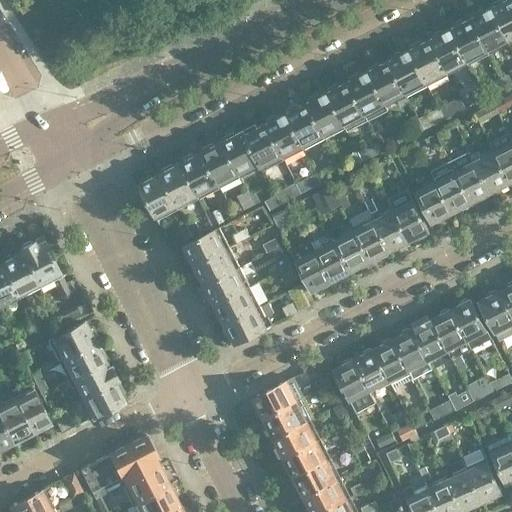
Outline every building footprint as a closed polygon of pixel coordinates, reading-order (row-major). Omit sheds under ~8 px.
[(26,0),(19,0),(15,2),(17,6),(20,11),(21,14),(31,9),(26,0)] [(492,6),(491,7),(509,43),(511,41),(511,0),(504,0),(503,0),(497,0),(491,3),(492,6)] [(472,16),(470,17),(489,53),(509,43),(491,7),(482,11),(481,9),(471,14),(472,16)] [(451,27),(450,28),(468,64),(489,53),(470,17),(462,22),(460,19),(450,24),(451,27)] [(431,38),(429,39),(448,75),(468,64),(450,28),(441,32),(440,29),(430,35),(431,38)] [(410,48),(409,49),(427,86),(448,75),(429,39),(421,42),(419,40),(409,45),(410,48)] [(389,59),(387,60),(406,97),(427,86),(409,49),(400,53),(399,51),(388,56),(389,59)] [(369,69),(367,70),(385,107),(397,101),(400,107),(409,103),(406,97),(387,60),(380,64),(378,61),(367,67),(369,69)] [(348,80),(347,80),(366,117),(385,107),(367,70),(359,74),(358,72),(347,77),(348,80)] [(498,76),(491,80),(497,91),(504,87),(498,76)] [(327,90),(326,91),(345,128),(366,117),(347,80),(338,85),(337,82),(326,88),(327,90)] [(477,87),(470,91),(475,102),(483,97),(477,87)] [(307,101),(306,102),(324,139),(345,128),(326,91),(317,96),(316,93),(306,99),(307,101)] [(511,92),(511,91),(492,102),(497,112),(511,104),(511,92)] [(468,106),(475,102),(471,94),(463,98),(468,106)] [(458,96),(438,106),(444,117),(464,107),(458,96)] [(286,112),(285,113),(303,149),(324,139),(306,102),(297,106),(296,104),(285,109),(286,112)] [(492,102),(473,111),(478,122),(497,112),(492,102)] [(437,107),(417,117),(422,128),(442,118),(437,107)] [(265,122),(265,123),(283,160),(303,149),(285,113),(276,117),(275,115),(264,120),(265,122)] [(422,128),(417,117),(406,123),(412,134),(422,128)] [(243,129),(261,165),(263,170),(283,160),(265,123),(255,127),(253,124),(243,129)] [(387,130),(394,143),(401,139),(394,126),(387,130)] [(223,139),(221,141),(240,177),(261,165),(243,129),(233,134),(232,132),(222,137),(223,139)] [(507,130),(488,140),(493,150),(509,183),(511,182),(511,140),(507,130)] [(376,138),(356,149),(362,159),(382,149),(376,138)] [(448,139),(440,142),(445,152),(452,148),(448,139)] [(472,140),(465,144),(474,160),(490,192),(498,189),(501,190),(508,186),(509,183),(493,150),(480,156),(472,140)] [(202,150),(201,151),(220,187),(240,177),(221,141),(212,145),(211,142),(201,148),(202,150)] [(430,148),(420,153),(427,165),(436,160),(430,148)] [(362,159),(356,149),(348,153),(353,164),(362,159)] [(181,161),(180,162),(199,198),(220,187),(201,151),(192,156),(191,153),(180,159),(181,161)] [(469,151),(450,161),(471,202),(479,198),(482,200),(488,197),(489,193),(490,192),(474,160),(469,151)] [(335,159),(315,170),(315,171),(320,181),(340,170),(335,159)] [(450,161),(430,171),(435,180),(434,180),(451,213),(459,208),(463,210),(469,206),(470,203),(471,202),(450,161)] [(161,172),(160,173),(178,209),(199,198),(180,162),(171,167),(169,164),(159,170),(161,172)] [(371,168),(376,177),(384,173),(379,164),(371,168)] [(315,171),(295,182),(300,192),(320,181),(315,171)] [(140,183),(138,184),(154,215),(155,215),(158,220),(178,209),(160,173),(151,177),(149,175),(139,180),(140,183)] [(434,180),(414,190),(429,219),(429,218),(431,223),(440,219),(444,220),(450,217),(451,213),(434,180)] [(274,191),(276,193),(280,202),(300,192),(294,181),(274,191)] [(329,183),(310,193),(318,209),(337,199),(329,183)] [(407,188),(387,198),(392,208),(409,241),(417,237),(420,238),(427,235),(427,231),(429,230),(424,220),(413,197),(412,198),(407,188)] [(246,191),(235,197),(243,211),(254,205),(246,191)] [(344,192),(337,195),(343,207),(349,204),(344,192)] [(267,209),(280,202),(276,193),(262,201),(267,209)] [(370,197),(363,201),(369,212),(376,209),(370,197)] [(217,206),(206,212),(213,225),(224,219),(217,206)] [(392,208),(372,218),(389,251),(397,247),(401,248),(407,245),(408,241),(409,241),(392,208)] [(281,210),(272,214),(277,226),(286,221),(281,210)] [(349,219),(353,228),(370,261),(378,257),(381,258),(388,255),(389,251),(367,210),(349,219)] [(194,221),(186,224),(187,225),(192,235),(200,231),(194,221)] [(186,226),(180,229),(186,239),(192,235),(187,225),(186,226)] [(312,226),(305,229),(311,241),(318,238),(312,226)] [(183,244),(183,245),(184,246),(182,250),(185,258),(190,258),(193,265),(229,247),(219,227),(216,227),(187,242),(183,244)] [(244,228),(231,235),(235,242),(249,236),(244,228)] [(353,228),(334,238),(351,271),(358,267),(362,268),(368,265),(369,261),(370,261),(353,228)] [(18,248),(17,248),(37,285),(51,278),(56,288),(60,297),(68,293),(59,276),(39,237),(29,242),(27,242),(19,246),(18,248)] [(264,253),(277,246),(273,238),(260,245),(264,253)] [(334,238),(314,249),(330,281),(339,277),(342,278),(348,275),(350,271),(351,271),(334,238)] [(290,249),(294,259),(295,259),(309,287),(311,291),(320,287),(323,288),(329,285),(330,281),(314,249),(309,239),(290,249)] [(229,247),(193,265),(194,265),(192,269),(196,277),(200,278),(203,285),(239,266),(229,247)] [(0,259),(0,266),(15,296),(37,285),(17,248),(17,249),(18,252),(10,256),(7,255),(0,258),(0,259)] [(287,258),(277,262),(280,269),(290,264),(287,258)] [(0,303),(15,296),(0,266),(0,303)] [(239,266),(203,285),(204,285),(203,289),(206,296),(210,297),(213,304),(249,286),(239,266)] [(291,268),(282,272),(287,283),(296,279),(291,268)] [(80,288),(75,278),(67,281),(73,292),(80,288)] [(506,287),(498,291),(511,317),(511,281),(507,284),(506,287)] [(249,286),(213,304),(214,304),(212,308),(217,316),(220,317),(224,323),(259,305),(249,286)] [(294,300),(299,310),(310,305),(301,288),(290,293),(294,300)] [(487,297),(479,302),(481,307),(481,308),(494,334),(498,340),(511,332),(511,317),(498,291),(498,292),(494,291),(489,293),(487,297)] [(459,305),(451,309),(471,348),(491,338),(476,309),(471,299),(470,299),(470,300),(466,299),(460,302),(459,305)] [(294,300),(283,306),(288,316),(299,310),(294,300)] [(58,325),(80,314),(76,306),(75,304),(53,314),(58,325)] [(259,305),(224,323),(224,324),(223,328),(226,335),(230,336),(235,344),(272,324),(269,320),(270,319),(268,316),(265,318),(259,305)] [(439,315),(431,319),(451,359),(458,371),(467,367),(460,354),(471,348),(451,309),(450,310),(447,308),(440,312),(439,315)] [(420,325),(412,329),(432,368),(451,359),(431,319),(431,320),(427,319),(421,321),(420,325)] [(49,336),(50,337),(61,358),(92,341),(94,337),(90,330),(86,330),(82,321),(77,323),(76,322),(49,336)] [(37,338),(48,332),(42,322),(32,327),(37,338)] [(401,335),(392,340),(412,379),(432,368),(412,329),(411,330),(408,329),(402,332),(401,335)] [(30,347),(38,342),(33,332),(24,336),(30,347)] [(373,349),(389,382),(393,388),(412,379),(392,340),(391,340),(388,339),(381,342),(381,346),(373,349)] [(92,341),(61,358),(71,378),(103,361),(102,360),(104,356),(100,350),(96,348),(92,341)] [(362,355),(353,360),(370,392),(389,382),(373,349),(372,350),(369,348),(363,351),(362,355)] [(32,362),(25,349),(16,354),(22,367),(32,362)] [(2,352),(0,353),(0,369),(9,365),(2,352)] [(343,365),(334,369),(336,374),(335,374),(348,399),(349,402),(355,413),(375,402),(370,392),(353,360),(349,359),(344,361),(343,365)] [(103,361),(71,378),(55,385),(59,392),(74,384),(81,397),(115,379),(109,366),(106,368),(103,361)] [(39,370),(33,374),(42,391),(49,387),(39,370)] [(511,381),(511,378),(509,373),(489,382),(493,390),(511,381)] [(317,380),(321,388),(332,383),(328,375),(317,380)] [(485,375),(466,385),(473,400),(493,390),(489,382),(485,375)] [(285,381),(253,398),(257,406),(256,410),(259,415),(262,416),(263,417),(296,401),(303,397),(292,377),(287,380),(285,381)] [(91,418),(125,401),(121,394),(123,393),(115,379),(81,397),(91,418)] [(335,390),(332,383),(321,388),(324,396),(335,390)] [(50,421),(33,387),(23,392),(21,387),(11,392),(14,397),(12,398),(29,432),(39,427),(42,427),(46,425),(47,423),(50,421)] [(511,392),(511,391),(493,399),(498,408),(511,401),(511,392)] [(455,394),(447,397),(448,399),(453,409),(454,411),(461,407),(455,394)] [(296,401),(263,417),(267,426),(267,430),(270,436),(273,437),(308,419),(315,416),(304,396),(303,397),(296,401)] [(12,398),(0,404),(0,423),(9,442),(19,437),(21,438),(26,435),(27,433),(29,432),(12,398)] [(434,418),(453,409),(448,399),(429,409),(434,418)] [(349,416),(342,402),(333,407),(340,420),(349,416)] [(473,411),(476,419),(483,416),(479,408),(473,411)] [(61,409),(51,413),(61,432),(70,427),(61,409)] [(419,412),(408,418),(413,429),(425,424),(419,412)] [(308,419),(273,437),(277,444),(276,449),(280,455),(283,456),(318,439),(308,419)] [(452,422),(446,424),(450,432),(455,430),(452,422)] [(0,423),(0,446),(3,447),(7,445),(8,442),(9,442),(0,423)] [(348,424),(334,431),(339,441),(354,434),(348,424)] [(410,424),(396,431),(400,441),(415,434),(410,424)] [(446,424),(430,432),(436,446),(453,439),(450,432),(446,424)] [(391,431),(377,438),(381,446),(395,440),(391,431)] [(506,434),(486,443),(502,477),(505,483),(511,479),(511,446),(510,442),(506,434)] [(145,435),(107,454),(119,477),(121,477),(124,483),(158,466),(153,458),(156,456),(145,435)] [(318,439),(283,456),(287,464),(286,468),(290,474),(293,475),(293,476),(328,458),(318,439)] [(358,444),(347,449),(351,457),(362,451),(358,444)] [(482,446),(460,456),(465,469),(480,502),(489,497),(492,499),(498,496),(500,492),(501,492),(495,479),(496,478),(482,446)] [(382,454),(387,463),(397,458),(393,449),(382,454)] [(107,454),(80,469),(94,498),(102,494),(124,483),(121,477),(119,477),(107,454)] [(328,458),(293,476),(294,477),(293,482),(296,488),(300,489),(304,496),(338,478),(328,458)] [(158,466),(124,483),(134,502),(168,485),(164,477),(164,474),(161,468),(159,467),(158,466)] [(427,466),(419,469),(424,481),(432,478),(427,466)] [(465,469),(446,477),(460,510),(468,507),(472,508),(478,505),(480,502),(465,469)] [(61,477),(61,478),(71,497),(83,492),(72,471),(61,477)] [(446,477),(426,487),(437,511),(459,511),(460,510),(446,477)] [(338,478),(304,496),(304,497),(303,501),(307,508),(310,509),(311,511),(319,511),(348,498),(338,478)] [(358,483),(349,488),(352,495),(362,490),(358,483)] [(168,485),(134,502),(138,511),(161,511),(177,504),(173,497),(174,493),(171,487),(168,487),(168,485)] [(405,496),(412,511),(437,511),(426,487),(412,493),(409,486),(403,489),(405,496)] [(38,490),(8,505),(11,511),(42,511),(51,508),(43,493),(40,494),(38,490)] [(110,511),(102,494),(94,498),(101,511),(110,511)] [(355,511),(348,498),(319,511),(355,511)] [(407,511),(401,500),(390,505),(393,511),(407,511)] [(69,502),(57,508),(58,511),(64,511),(72,508),(69,502)] [(374,502),(359,509),(360,511),(370,511),(377,509),(374,502)]
